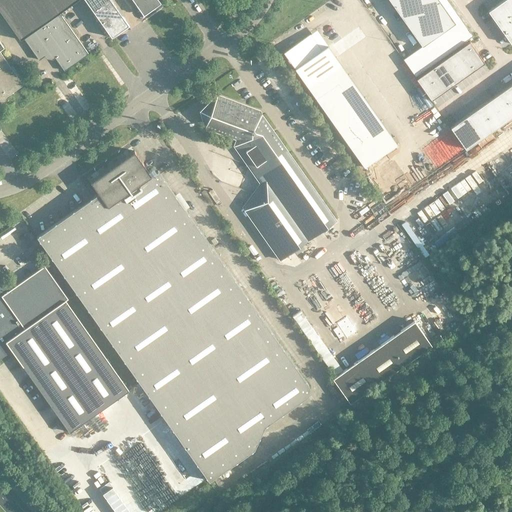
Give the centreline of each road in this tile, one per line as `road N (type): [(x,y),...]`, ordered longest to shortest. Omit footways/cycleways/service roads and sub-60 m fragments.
road 1 (unclassified): [(0,189),(55,162),(195,66),(266,0)]
road 2 (unknown): [(351,226),(302,271),(284,273),(146,99)]
